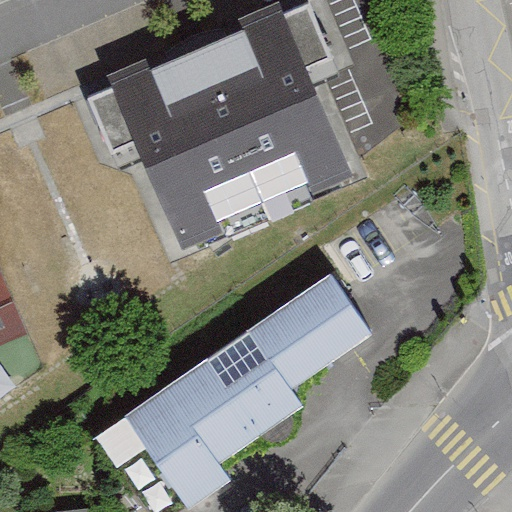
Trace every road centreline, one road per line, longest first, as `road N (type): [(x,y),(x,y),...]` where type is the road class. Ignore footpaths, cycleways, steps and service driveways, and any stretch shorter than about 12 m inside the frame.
road 1 (unclassified): [(511,182),(474,0)]
road 2 (primary): [(412,511),(511,405)]
